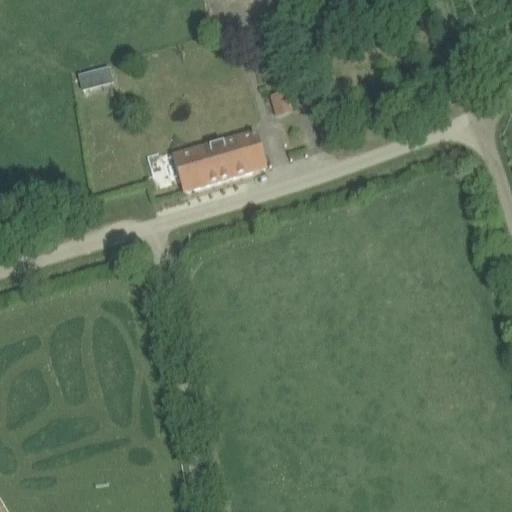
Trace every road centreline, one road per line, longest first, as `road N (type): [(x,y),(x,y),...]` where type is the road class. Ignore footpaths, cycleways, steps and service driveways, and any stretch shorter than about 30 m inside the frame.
road 1 (unclassified): [(0,270),(481,119)]
road 2 (track): [(481,119),(448,0)]
